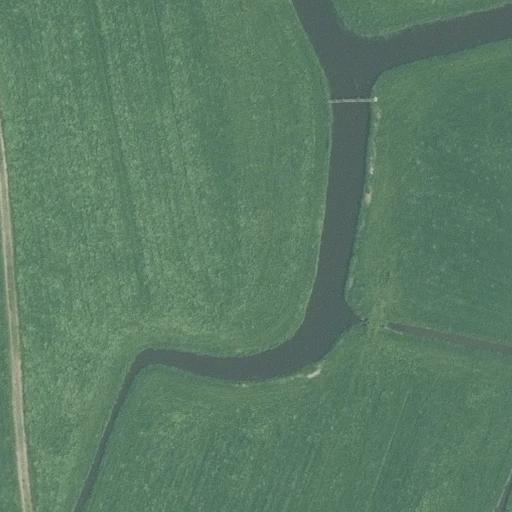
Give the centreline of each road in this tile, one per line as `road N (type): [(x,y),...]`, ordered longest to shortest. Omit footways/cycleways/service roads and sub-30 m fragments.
road 1 (track): [(315,511),(381,315),(402,101)]
road 2 (track): [(27,511),(0,204)]
